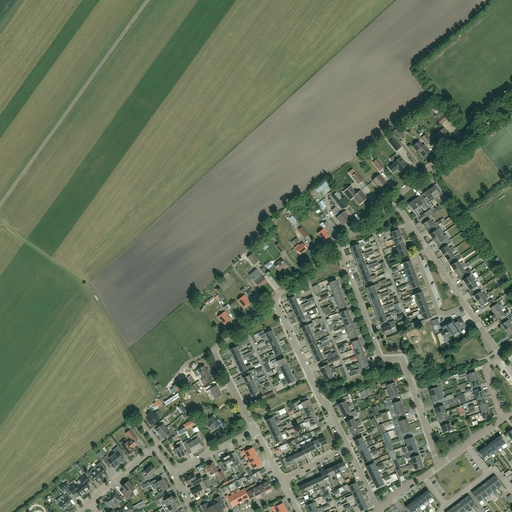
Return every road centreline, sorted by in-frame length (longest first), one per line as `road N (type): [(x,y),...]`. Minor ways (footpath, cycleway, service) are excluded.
road 1 (residential): [(437,466),(401,359),(380,358),(337,246)]
road 2 (residential): [(253,429),(214,351),(274,299)]
road 3 (residential): [(348,446),(274,299)]
road 4 (residential): [(392,200),(509,102)]
road 5 (residential): [(422,477),(444,506),(487,473),(466,444)]
